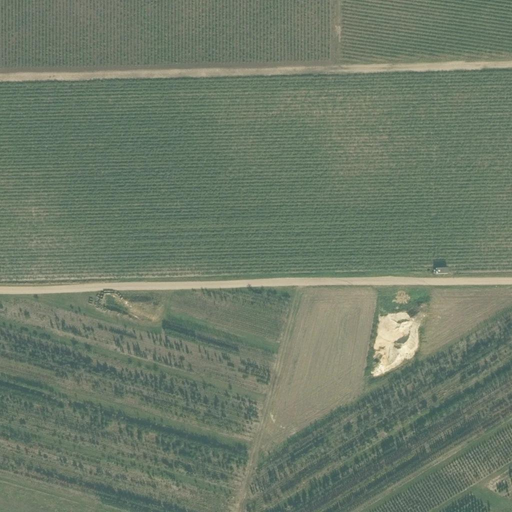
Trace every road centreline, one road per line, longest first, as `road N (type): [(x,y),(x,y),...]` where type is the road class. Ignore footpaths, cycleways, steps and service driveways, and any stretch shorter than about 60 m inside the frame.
road 1 (track): [(0,79),(511,65)]
road 2 (track): [(511,282),(0,291)]
road 3 (track): [(237,511),(305,283)]
